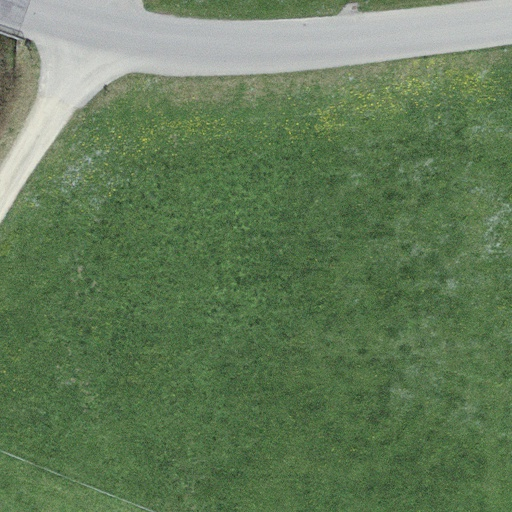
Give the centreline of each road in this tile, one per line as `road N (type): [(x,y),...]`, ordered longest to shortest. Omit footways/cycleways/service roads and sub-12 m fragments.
road 1 (unclassified): [(5,0),(100,34),(161,44),(293,44),(511,19)]
road 2 (track): [(108,0),(100,34),(0,189)]
